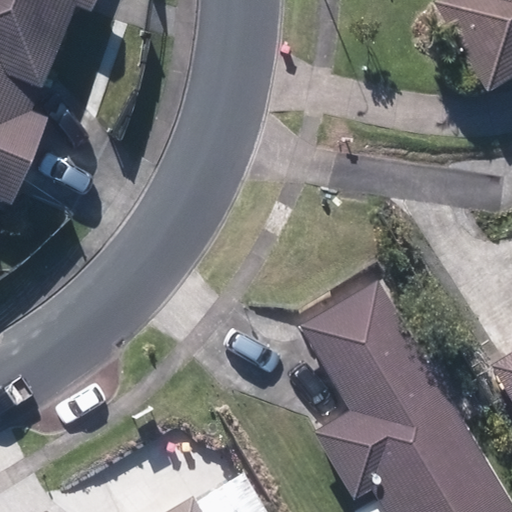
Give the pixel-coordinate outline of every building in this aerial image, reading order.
[(0,0),(0,197),(13,203),(50,115),(36,109),(80,4),(95,10),(99,0),(0,0)] [(511,0),(435,0),(490,90),(511,76),(511,0)] [(511,511),(511,496),(391,272),(300,321),(347,408),(310,428),(349,500),(372,488),(384,511),(511,511)] [(511,343),(491,356),(511,391),(511,343)] [(205,511),(194,490),(154,511),(205,511)]
